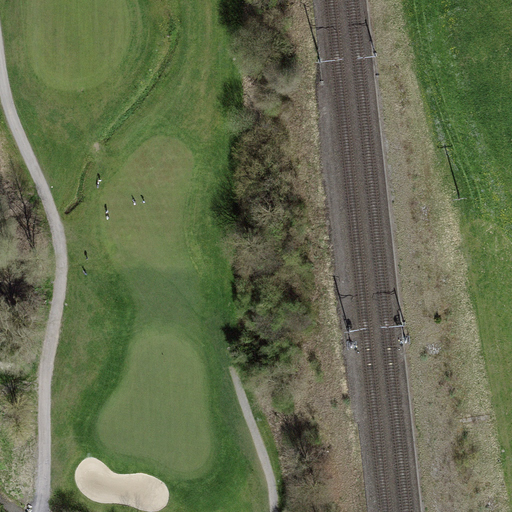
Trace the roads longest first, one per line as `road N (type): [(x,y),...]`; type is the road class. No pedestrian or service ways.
road 1 (track): [(41,511),(44,386),(64,268),(52,208),(0,85)]
road 2 (track): [(273,511),(259,434),(232,377),(232,326)]
